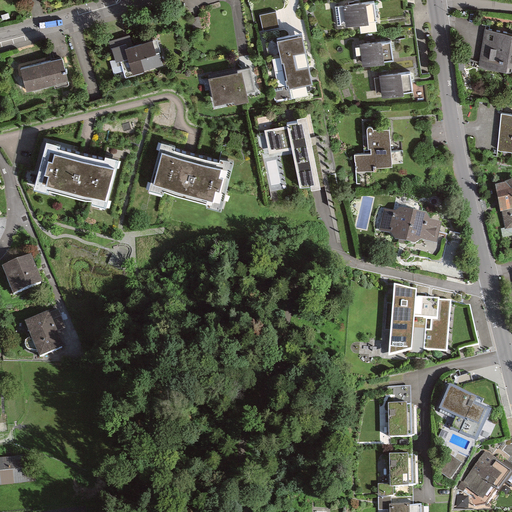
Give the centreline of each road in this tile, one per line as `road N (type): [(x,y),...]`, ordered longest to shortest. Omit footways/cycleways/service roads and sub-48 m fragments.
road 1 (residential): [(488,287),(325,255),(300,261),(286,283),(276,377),(245,455),(260,511)]
road 2 (tertiary): [(434,0),(457,156),(488,287)]
road 3 (residential): [(429,498),(427,379),(505,353)]
road 4 (residential): [(143,0),(0,40)]
